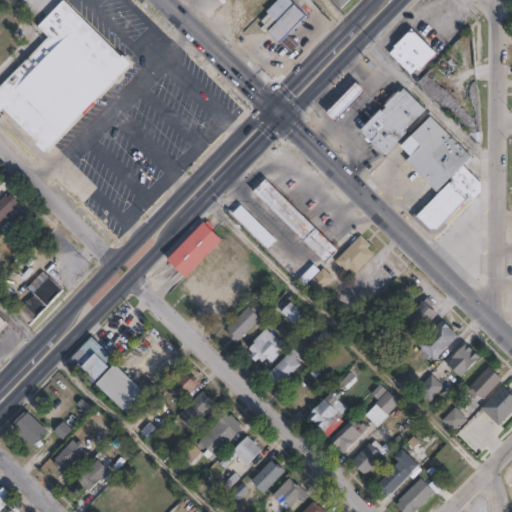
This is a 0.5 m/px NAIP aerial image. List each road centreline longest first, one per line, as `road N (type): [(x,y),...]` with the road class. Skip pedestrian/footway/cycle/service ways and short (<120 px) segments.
road 1 (residential): [(364,511),(130,279)]
road 2 (primary): [(271,102),(49,329)]
road 3 (tertiary): [(511,337),(286,116)]
road 4 (residential): [(483,310),(494,293),(497,0)]
road 5 (primary): [(0,416),(185,222)]
road 6 (residential): [(117,259),(0,141)]
road 7 (primary): [(286,116),(398,0)]
road 8 (primary): [(185,222),(286,116)]
road 9 (secondary): [(271,102),(166,0)]
road 10 (primary): [(360,10),(271,102)]
